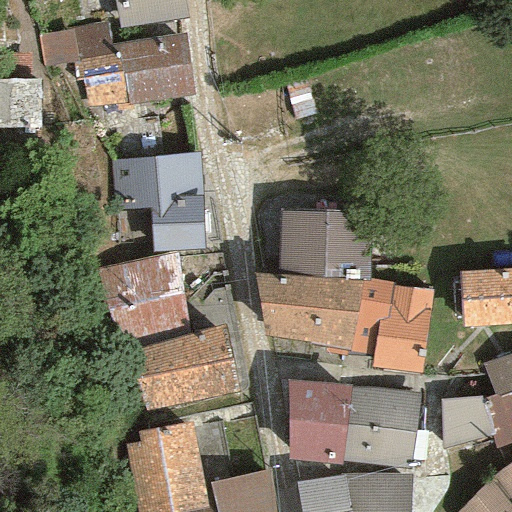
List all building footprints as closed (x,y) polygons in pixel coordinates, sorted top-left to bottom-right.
[(110,0),(118,40),(188,33),(181,0),(110,0)] [(184,47),(111,53),(108,28),(72,32),(72,39),(36,43),(41,74),(76,70),(85,113),(127,112),(127,114),(193,109),(184,47)] [(39,91),(0,91),(0,139),(39,139),(39,91)] [(199,163),(111,164),(117,244),(151,245),(152,261),(203,261),(199,163)] [(285,272),(260,274),(276,333),(376,348),(376,369),(419,368),(424,283),(363,280),(358,218),(284,213),(285,272)] [(189,340),(176,263),(84,273),(95,354),(189,340)] [(511,291),(457,293),(461,350),(511,349),(511,291)] [(238,409),(224,340),(126,361),(143,421),(238,409)] [(482,415),(439,413),(442,462),(489,450),(494,464),(511,457),(511,370),(482,380),(493,412),(482,415)] [(413,399),(298,388),(293,447),(407,458),(413,399)] [(206,511),(192,430),(137,440),(138,450),(124,452),(134,511),(206,511)] [(511,511),(511,476),(469,511),(511,511)] [(271,511),(267,479),(209,493),(213,511),(271,511)] [(402,511),(405,481),(306,484),(309,511),(402,511)]
